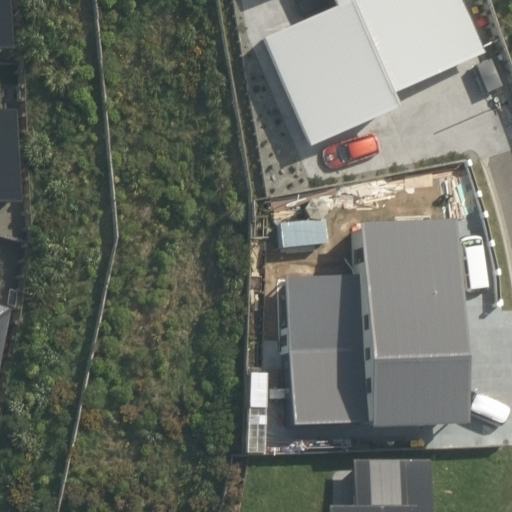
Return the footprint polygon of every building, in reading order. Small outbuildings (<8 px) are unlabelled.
[(323,0),(326,7),(256,39),(302,148),(391,109),(384,95),(480,54),(455,0),(323,0)] [(0,203),(10,203),(5,110),(0,110),(0,203)] [(280,237),(321,230),(315,197),(273,205),(280,237)] [(357,430),(455,426),(445,221),(350,224),(354,341),(280,342),(283,427),(357,424),(357,430)] [(252,449),(277,448),(277,403),(251,403),(252,449)] [(423,511),(424,460),(346,460),(346,507),(313,507),(313,511),(423,511)]
